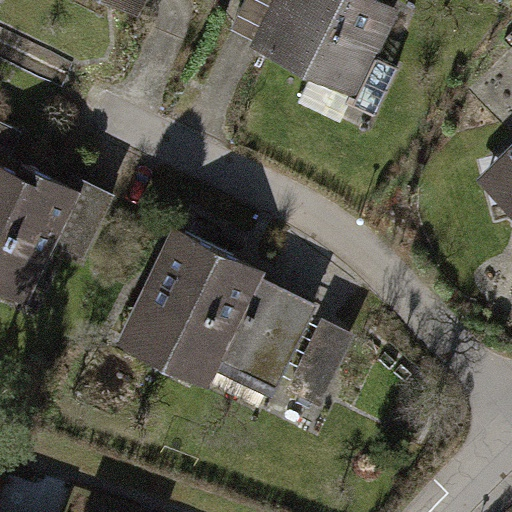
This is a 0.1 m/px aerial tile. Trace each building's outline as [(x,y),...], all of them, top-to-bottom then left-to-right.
[(71,0),(125,25),(136,0),(71,0)] [(351,0),(299,0),(268,63),(352,105),(394,21),(351,0)] [(511,139),(472,175),(511,221),(511,139)] [(0,171),(0,297),(28,311),(76,207),(0,171)] [(161,239),(112,348),(213,392),(261,284),(161,239)]
